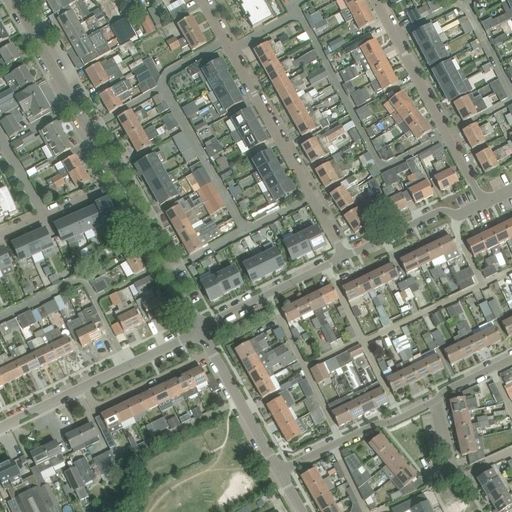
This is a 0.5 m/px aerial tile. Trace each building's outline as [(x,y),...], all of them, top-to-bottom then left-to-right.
[(47,1),(55,14),(80,0),(37,0),(41,5),(47,1)] [(80,0),(55,14),(66,34),(86,22),(94,17),(95,16),(98,22),(104,18),(99,8),(90,14),(84,3),(88,0),(87,0),(80,0)] [(178,0),(168,6),(171,11),(185,4),(183,0),(178,0)] [(236,0),(253,29),(263,23),(264,26),(278,19),(267,0),(236,0)] [(339,0),(336,2),(342,12),(364,1),(363,0),(339,0)] [(436,0),(428,4),(430,10),(431,10),(432,13),(443,7),(438,0),(436,0)] [(507,14),(492,21),(495,27),(511,18),(511,0),(510,0),(508,1),(502,4),(507,14)] [(342,12),(341,13),(346,23),(354,19),(369,11),(364,1),(342,12)] [(170,13),(173,19),(174,21),(189,13),(185,4),(170,13)] [(428,4),(417,10),(420,16),(423,14),(424,17),(429,15),(428,12),(431,10),(430,10),(428,4)] [(161,23),(153,7),(148,10),(156,26),(155,27),(157,30),(162,28),(160,23),(161,23)] [(420,16),(417,10),(416,9),(406,14),(411,24),(424,17),(423,14),(420,16)] [(311,19),(308,20),(311,27),(314,25),(323,20),(318,11),(309,16),(310,18),(311,19)] [(369,11),(354,19),(360,30),(375,22),(369,11)] [(74,43),(75,45),(109,26),(104,18),(98,22),(95,16),(94,17),(86,22),(66,34),(71,43),(74,43)] [(178,25),(185,38),(199,30),(191,17),(178,25)] [(126,19),(112,27),(121,44),(135,36),(126,19)] [(144,22),(149,32),(151,34),(156,31),(150,19),(144,22)] [(491,20),(482,24),(486,32),(495,27),(492,21),(491,20)] [(0,23),(0,44),(9,39),(0,23)] [(295,23),(285,27),(288,34),(298,30),(295,23)] [(109,26),(75,45),(77,48),(74,49),(74,52),(81,65),(80,68),(81,69),(89,64),(94,62),(119,48),(121,47),(109,26)] [(418,43),(419,46),(436,37),(431,26),(413,35),(415,39),(414,39),(417,44),(418,43)] [(199,30),(185,38),(192,51),(206,43),(199,30)] [(375,40),(374,41),(370,33),(343,47),(347,55),(360,48),(366,59),(381,51),(375,40)] [(175,37),(166,42),(169,47),(178,42),(175,37)] [(329,44),(333,52),(346,45),(342,37),(329,44)] [(423,53),(424,56),(442,47),(436,37),(419,46),(420,48),(419,48),(422,53),(423,53)] [(502,43),(499,38),(491,42),(494,48),(502,43)] [(254,51),(259,60),(272,52),(283,46),(280,42),(275,44),(273,40),(267,43),(254,51)] [(131,41),(121,47),(119,48),(122,54),(128,51),(132,56),(138,53),(131,41)] [(178,42),(169,47),(172,52),(181,47),(178,42)] [(2,43),(0,44),(0,55),(1,55),(4,59),(0,61),(0,66),(1,69),(7,66),(8,66),(20,59),(12,45),(5,49),(2,43)] [(259,60),(263,68),(277,61),(274,56),(285,50),(283,46),(272,52),(259,60)] [(442,47),(424,56),(426,59),(425,59),(428,64),(430,66),(447,57),(442,47)] [(268,77),(273,85),(286,78),(284,73),(294,67),(295,69),(303,64),(305,67),(319,59),(314,50),(292,63),(268,77)] [(360,62),(366,72),(371,69),(386,61),(381,51),(366,59),(360,62)] [(132,57),(136,62),(141,59),(138,54),(132,57)] [(203,71),(208,81),(225,71),(226,72),(227,71),(221,60),(216,63),(215,62),(211,65),(211,66),(206,57),(187,68),(192,77),(203,71)] [(143,62),(145,65),(152,78),(157,86),(160,76),(150,58),(143,62)] [(85,71),(90,80),(117,65),(113,59),(107,62),(106,60),(99,64),(85,71)] [(145,65),(143,62),(141,59),(136,62),(129,66),(132,72),(134,72),(145,65)] [(263,68),(268,77),(292,63),(289,59),(279,65),(277,61),(263,68)] [(366,72),(371,83),(377,80),(392,72),(386,61),(371,69),(366,72)] [(436,79),(438,82),(455,73),(450,62),(433,71),(434,74),(433,74),(436,79)] [(117,65),(90,80),(96,89),(109,81),(107,78),(120,71),(117,65)] [(134,72),(140,84),(145,82),(152,78),(145,65),(134,72)] [(351,66),(339,72),(345,83),(359,76),(355,69),(353,70),(351,66)] [(4,79),(7,85),(16,80),(21,89),(33,82),(25,67),(13,74),(4,79)] [(323,68),(307,77),(312,86),(328,76),(323,68)] [(208,81),(214,91),(231,81),(226,72),(225,71),(208,81)] [(377,80),(371,83),(377,93),(382,90),(383,91),(398,83),(392,72),(377,80)] [(442,90),(444,92),(461,83),(455,73),(438,82),(440,85),(439,85),(441,90),(442,90)] [(273,85),(278,94),(301,80),(299,76),(288,82),(286,78),(273,85)] [(152,78),(145,82),(149,90),(157,86),(152,78)] [(99,96),(104,105),(118,97),(128,92),(133,89),(128,80),(113,89),(113,88),(99,96)] [(278,94),(282,102),(303,91),(306,89),(301,80),(278,94)] [(503,89),(498,80),(489,84),(494,94),(503,89)] [(214,91),(219,101),(237,91),(231,81),(214,91)] [(355,92),(351,83),(343,87),(347,95),(355,92)] [(461,83),(444,92),(445,94),(444,95),(446,99),(447,99),(449,102),(466,93),(461,83)] [(0,117),(10,112),(20,106),(23,111),(43,99),(37,88),(36,86),(27,91),(15,98),(1,105),(0,106),(0,117)] [(350,95),(357,107),(366,103),(366,102),(371,99),(365,88),(360,91),(360,90),(350,95)] [(501,90),(496,93),(501,102),(508,98),(503,89),(501,90)] [(0,95),(0,106),(1,105),(15,98),(10,90),(0,95)] [(237,91),(219,101),(213,104),(221,117),(227,113),(226,111),(242,102),(237,91)] [(282,102),(287,111),(301,103),(311,98),(309,93),(305,95),(303,91),(282,102)] [(118,97),(104,105),(109,113),(123,106),(121,103),(131,97),(128,92),(118,97)] [(389,102),(396,112),(410,101),(402,92),(389,102)] [(151,111),(156,108),(165,102),(160,94),(146,102),(151,111)] [(453,104),(458,113),(482,100),(480,96),(474,99),(471,94),(453,104)] [(287,111),(292,119),(312,108),(309,104),(313,102),(311,98),(301,103),(287,111)] [(43,99),(23,111),(30,124),(50,113),(43,99)] [(482,100),(458,113),(463,122),(487,109),(482,100)] [(398,125),(403,121),(417,111),(410,101),(396,112),(391,116),(398,125)] [(165,102),(156,108),(160,115),(170,109),(166,103),(165,103),(165,102)] [(356,111),(361,122),(372,116),(366,106),(356,111)] [(292,119),(297,128),(320,115),(318,110),(314,113),(312,108),(292,119)] [(117,118),(123,127),(136,119),(146,113),(144,109),(133,115),(131,111),(117,118)] [(232,119),(238,130),(255,121),(249,110),(232,119)] [(398,125),(405,134),(410,131),(424,121),(417,111),(403,121),(398,125)] [(10,112),(0,117),(0,121),(9,138),(21,131),(10,112)] [(320,115),(297,128),(302,137),(315,129),(321,126),(318,122),(328,116),(326,112),(320,115)] [(123,127),(127,135),(141,128),(138,123),(149,118),(146,113),(136,119),(123,127)] [(162,119),(165,125),(175,119),(172,113),(162,119)] [(175,119),(165,125),(169,132),(179,126),(175,119)] [(238,130),(243,140),(261,131),(255,121),(238,130)] [(417,141),(418,140),(431,131),(424,121),(410,131),(405,134),(408,138),(413,134),(417,141)] [(204,122),(195,127),(198,132),(207,127),(204,122)] [(40,132),(47,145),(63,136),(56,123),(40,132)] [(462,131),(467,140),(480,133),(491,127),(489,123),(478,128),(476,124),(462,131)] [(301,146),(306,155),(330,142),(345,133),(341,125),(324,135),(325,137),(322,138),(320,135),(301,146)] [(127,135),(132,144),(156,130),(153,126),(143,132),(141,128),(127,135)] [(156,130),(159,136),(164,132),(161,127),(156,130)] [(480,133),(467,140),(472,149),(485,142),(483,137),(493,132),(491,127),(480,133)] [(348,132),(355,143),(361,139),(355,128),(348,132)] [(156,130),(132,144),(137,153),(151,145),(149,142),(159,136),(156,130)] [(261,131),(243,140),(249,150),(266,141),(261,131)] [(11,144),(14,150),(36,138),(32,132),(11,144)] [(172,138),(181,154),(192,148),(183,132),(172,138)] [(63,136),(47,145),(54,158),(71,149),(63,136)] [(371,142),(377,152),(386,147),(380,137),(371,142)] [(330,142),(306,155),(311,164),(324,156),(330,153),(328,149),(332,146),(330,142)] [(434,156),(438,163),(450,187),(459,183),(452,169),(447,171),(442,160),(444,160),(440,153),(444,151),(440,143),(430,149),(433,154),(434,156)] [(480,165),(504,152),(510,149),(508,145),(491,153),(489,149),(475,156),(480,165)] [(386,147),(377,152),(381,160),(387,162),(395,157),(388,146),(386,147)] [(349,147),(341,151),(344,155),(351,151),(349,147)] [(192,148),(181,154),(187,164),(198,158),(192,148)] [(421,161),(433,154),(430,149),(418,155),(421,161)] [(142,177),(144,176),(143,175),(160,166),(167,162),(161,151),(146,160),(145,159),(141,162),(141,163),(136,166),(142,177)] [(253,161),(259,171),(276,162),(270,151),(253,161)] [(504,152),(480,165),(485,174),(498,167),(496,162),(507,157),(504,152)] [(20,161),(23,166),(31,161),(28,156),(20,161)] [(63,179),(70,175),(82,168),(75,156),(63,163),(65,168),(58,171),(60,174),(63,179)] [(228,168),(222,158),(214,162),(220,173),(228,168)] [(27,172),(30,177),(50,165),(47,160),(27,172)] [(315,170),(320,179),(333,172),(350,164),(350,162),(344,166),(342,162),(337,165),(334,160),(328,163),(323,166),(315,170)] [(410,169),(413,175),(418,186),(424,200),(433,195),(427,181),(426,182),(424,176),(419,172),(414,161),(407,164),(410,169)] [(259,171),(264,181),(281,172),(276,162),(259,171)] [(333,172),(320,179),(325,188),(344,178),(342,173),(355,166),(353,162),(350,164),(333,172)] [(406,163),(400,166),(403,172),(410,169),(407,164),(406,163)] [(450,187),(438,163),(433,165),(439,176),(434,178),(441,192),(450,187)] [(375,164),(367,169),(373,179),(381,174),(375,164)] [(147,182),(149,185),(166,176),(160,166),(143,175),(144,176),(145,177),(144,178),(146,182),(147,182)] [(192,174),(201,189),(212,183),(203,167),(200,169),(194,172),(192,174)] [(82,168),(70,175),(76,188),(89,181),(82,168)] [(220,173),(218,174),(222,181),(232,176),(228,168),(220,173)] [(381,175),(387,188),(399,212),(408,208),(401,194),(397,196),(391,186),(400,181),(393,169),(381,175)] [(264,181),(270,191),(287,182),(286,181),(281,172),(264,181)] [(51,179),(54,184),(63,179),(60,174),(51,179)] [(345,181),(352,192),(358,188),(363,185),(360,181),(356,184),(354,182),(357,180),(354,175),(345,181)] [(418,186),(413,175),(408,177),(411,183),(406,185),(408,190),(415,204),(424,200),(418,186)] [(153,193),(155,195),(171,185),(166,176),(149,185),(151,188),(150,189),(152,193),(153,193)] [(54,184),(40,192),(39,193),(42,199),(57,189),(65,184),(63,179),(54,184)] [(368,183),(373,194),(380,190),(375,179),(368,183)] [(287,182),(270,191),(276,202),(284,197),(285,198),(289,195),(289,194),(294,191),(288,180),(286,181),(287,182)] [(208,201),(219,195),(212,183),(201,189),(208,201)] [(171,185),(155,195),(156,197),(155,198),(158,202),(160,205),(177,196),(171,185)] [(330,195),(335,203),(348,195),(343,186),(330,195)] [(348,195),(335,203),(341,212),(354,204),(351,199),(361,193),(358,188),(352,192),(348,195)] [(399,212),(387,188),(382,190),(388,200),(383,203),(390,216),(399,212)] [(0,211),(4,220),(18,213),(7,189),(0,191),(0,211)] [(216,213),(221,210),(225,207),(219,195),(208,201),(203,204),(206,209),(212,206),(216,213)] [(96,204),(97,206),(105,224),(117,219),(108,199),(96,204)] [(166,213),(171,222),(194,209),(192,204),(187,207),(184,203),(166,213)] [(252,215),(255,222),(280,209),(277,203),(271,207),(270,206),(252,215)] [(89,210),(87,211),(95,228),(105,224),(97,206),(92,208),(92,207),(88,209),(89,210)] [(344,217),(349,225),(372,210),(370,206),(360,213),(357,208),(344,217)] [(194,209),(171,222),(178,234),(200,222),(196,215),(201,213),(198,207),(194,209)] [(225,207),(221,210),(224,216),(229,213),(225,207)] [(372,210),(349,225),(355,234),(368,226),(365,221),(381,211),(378,207),(372,210)] [(81,213),(76,215),(84,233),(95,228),(87,211),(85,211),(81,212),(81,213)] [(68,219),(66,220),(74,238),(84,233),(76,215),(72,217),(71,217),(67,218),(68,219)] [(74,238),(66,220),(64,221),(64,220),(60,222),(55,225),(63,242),(74,238)] [(125,221),(119,224),(125,234),(131,231),(125,221)] [(200,222),(178,234),(185,247),(217,228),(213,221),(206,225),(205,224),(202,225),(200,222)] [(499,245),(511,239),(504,224),(491,230),(499,245)] [(217,228),(185,247),(190,255),(203,248),(208,244),(207,243),(221,235),(217,228)] [(316,228),(305,233),(313,250),(313,251),(314,252),(326,247),(316,228)] [(39,232),(34,234),(42,252),(53,247),(45,229),(42,230),(38,231),(39,232)] [(486,251),(499,245),(491,230),(479,236),(486,251)] [(305,233),(295,238),(303,255),(306,254),(307,255),(311,252),(313,251),(313,250),(305,233)] [(28,237),(23,239),(31,257),(42,252),(34,234),(32,235),(32,234),(28,236),(28,237)] [(450,236),(437,242),(444,256),(447,262),(460,256),(450,236)] [(474,257),(486,251),(479,236),(466,242),(474,257)] [(303,255),(295,238),(284,243),(292,261),(295,259),(296,260),(300,258),(300,257),(303,255)] [(31,257),(23,239),(22,240),(21,239),(17,241),(18,241),(13,244),(20,261),(31,257)] [(119,247),(127,261),(137,255),(129,241),(119,247)] [(437,242),(425,248),(431,262),(436,259),(444,256),(437,242)] [(0,270),(0,271),(11,266),(3,248),(0,249),(0,270)] [(419,268),(431,262),(425,248),(412,254),(419,268)] [(275,250),(264,255),(273,273),(275,271),(276,272),(281,270),(280,269),(284,267),(275,250)] [(406,274),(419,268),(412,254),(400,261),(406,274)] [(137,255),(127,261),(135,275),(145,270),(137,255)] [(264,255),(254,260),(263,277),(265,276),(266,277),(270,275),(270,274),(273,273),(264,255)] [(494,255),(490,258),(493,266),(498,263),(494,255)] [(493,266),(490,258),(484,260),(488,268),(483,271),(487,277),(497,273),(493,266)] [(263,277),(254,260),(244,265),(252,283),(256,281),(256,282),(261,279),(261,278),(263,277)] [(392,264),(380,270),(386,284),(399,277),(392,264)] [(189,268),(192,275),(197,272),(193,265),(189,268)] [(435,269),(439,278),(444,275),(440,266),(435,269)] [(454,275),(458,284),(462,291),(475,285),(471,277),(474,276),(470,268),(456,274),(453,267),(450,269),(453,275),(454,275)] [(234,268),(223,273),(232,290),(235,289),(235,290),(240,287),(239,287),(242,285),(234,268)] [(434,280),(439,278),(435,269),(430,271),(434,280)] [(380,270),(367,276),(374,290),(386,284),(380,270)] [(223,273),(213,278),(221,295),(222,295),(224,294),(224,295),(229,293),(228,292),(232,290),(223,273)] [(151,276),(142,281),(159,316),(168,311),(161,298),(157,300),(151,289),(156,287),(151,276)] [(355,282),(361,296),(374,290),(367,276),(355,282)] [(511,292),(511,281),(509,276),(499,281),(502,287),(508,284),(511,292)] [(413,277),(405,281),(408,287),(409,287),(415,284),(416,283),(413,277)] [(221,295),(213,278),(202,283),(211,303),(223,297),(222,295),(221,295)] [(159,316),(142,281),(134,284),(139,295),(142,293),(148,304),(143,306),(150,320),(159,316)] [(405,281),(398,285),(401,291),(408,287),(405,281)] [(349,302),(361,296),(355,282),(342,289),(349,302)] [(415,284),(409,287),(412,294),(419,290),(415,284)] [(332,286),(319,292),(326,305),(338,299),(332,286)] [(116,293),(121,303),(133,328),(142,324),(138,314),(133,304),(128,306),(126,301),(121,291),(116,293)] [(316,318),(321,328),(329,345),(337,341),(328,323),(326,324),(324,321),(326,320),(321,308),(326,305),(319,292),(307,298),(313,311),(316,318)] [(382,294),(377,297),(382,306),(386,303),(382,294)] [(55,301),(43,307),(48,316),(53,314),(59,310),(66,307),(60,295),(54,298),(55,301)] [(377,297),(372,299),(377,308),(382,306),(377,297)] [(301,318),(313,311),(307,298),(294,304),(301,318)] [(487,303),(495,320),(499,318),(503,316),(495,300),(487,303)] [(481,333),(488,347),(501,341),(491,322),(495,320),(487,303),(486,301),(479,305),(488,324),(479,328),(481,333)] [(133,328),(121,303),(117,306),(119,310),(115,313),(124,333),(133,328)] [(458,303),(452,306),(457,316),(463,313),(458,303)] [(288,324),(301,318),(294,304),(281,310),(288,324)] [(337,308),(341,318),(347,315),(342,306),(337,308)] [(356,319),(362,316),(357,306),(352,309),(356,319)] [(377,308),(376,308),(381,318),(386,316),(382,306),(377,308)] [(451,319),(457,316),(452,306),(446,309),(451,319)] [(48,317),(48,316),(43,307),(37,310),(42,320),(45,319),(48,317)] [(31,310),(24,314),(30,326),(37,323),(31,310)] [(77,314),(79,318),(85,329),(91,343),(100,339),(94,325),(89,327),(82,312),(77,314)] [(432,316),(437,326),(444,323),(439,312),(432,316)] [(30,326),(24,314),(17,317),(23,329),(30,326)] [(85,329),(79,318),(75,320),(77,326),(69,329),(72,335),(76,333),(82,347),(91,343),(85,329)] [(316,330),(321,328),(316,318),(312,321),(316,330)] [(511,335),(511,318),(501,323),(508,337),(511,335)] [(466,321),(461,323),(476,353),(488,347),(481,333),(474,337),(466,321)] [(0,325),(0,330),(6,342),(14,338),(6,322),(0,325)] [(453,338),(457,346),(463,359),(476,353),(461,323),(456,325),(460,331),(457,333),(459,336),(453,338)] [(43,330),(45,335),(50,346),(57,359),(66,355),(54,331),(54,330),(52,326),(43,330)] [(345,329),(350,339),(356,336),(351,326),(345,329)] [(406,326),(401,329),(405,336),(410,334),(406,326)] [(58,328),(54,330),(54,331),(66,355),(75,351),(68,337),(64,339),(58,328)] [(273,332),(278,341),(284,338),(279,328),(273,332)] [(296,329),(291,331),(296,340),(301,338),(296,329)] [(432,334),(435,341),(438,347),(445,344),(438,330),(432,334)] [(429,345),(434,342),(433,342),(429,332),(422,336),(426,345),(427,346),(427,345),(429,345)] [(235,350),(242,362),(263,351),(258,343),(266,338),(264,334),(235,350)] [(45,335),(36,339),(48,364),(57,359),(50,346),(45,335)] [(405,336),(398,339),(404,351),(408,349),(411,348),(405,336)] [(28,343),(33,354),(39,368),(48,364),(36,339),(28,343)] [(438,347),(435,341),(434,342),(429,345),(427,345),(430,351),(438,347)] [(348,351),(348,352),(352,359),(364,352),(360,344),(348,351)] [(242,362),(249,374),(269,363),(278,357),(288,352),(284,345),(265,355),(263,351),(242,362)] [(23,346),(19,348),(31,372),(39,368),(33,354),(28,356),(23,346)] [(463,359),(457,346),(444,352),(450,365),(463,359)] [(10,352),(12,357),(22,377),(31,372),(19,348),(14,350),(10,352)] [(408,349),(404,351),(408,360),(413,358),(408,349)] [(3,350),(0,351),(0,354),(1,356),(13,381),(22,377),(12,357),(8,359),(6,354),(5,354),(3,350)] [(249,374),(256,386),(269,379),(265,372),(281,363),(284,368),(297,361),(294,356),(293,357),(289,351),(288,352),(278,357),(269,363),(249,374)] [(399,354),(403,363),(408,360),(404,351),(399,354)] [(348,352),(336,358),(340,367),(341,367),(345,365),(353,361),(352,359),(348,352)] [(0,376),(4,385),(13,381),(1,356),(0,354),(0,376)] [(437,355),(424,361),(430,375),(443,369),(437,355)] [(340,367),(336,358),(325,363),(330,372),(340,367)] [(406,387),(399,374),(393,376),(389,368),(387,369),(384,361),(378,363),(386,380),(393,393),(406,387)] [(424,361),(411,367),(418,381),(430,375),(424,361)] [(330,378),(324,364),(323,363),(310,370),(317,384),(330,378)] [(201,367),(188,373),(195,388),(208,382),(213,393),(220,390),(212,374),(206,377),(201,367)] [(411,367),(399,374),(406,387),(418,381),(411,367)] [(511,368),(502,373),(505,378),(511,374),(511,368)] [(283,371),(274,376),(275,378),(277,379),(282,377),(282,374),(284,373),(283,371)] [(188,373),(176,379),(183,394),(186,400),(198,393),(195,388),(188,373)] [(291,386),(302,380),(299,374),(288,380),(289,382),(280,387),(283,392),(292,387),(291,386)] [(511,374),(505,378),(503,379),(505,384),(511,380),(511,374)] [(176,379),(163,385),(171,400),(183,394),(176,379)] [(269,379),(256,386),(263,399),(276,391),(269,379)] [(492,379),(479,385),(483,392),(490,389),(492,393),(497,390),(492,379)] [(378,382),(366,388),(376,409),(389,403),(382,388),(381,388),(378,382)] [(163,385),(151,391),(158,406),(171,400),(163,385)] [(306,390),(310,398),(314,395),(311,388),(306,390)] [(366,388),(353,395),(357,400),(364,415),(376,409),(366,388)] [(450,401),(453,415),(467,412),(478,410),(474,395),(471,388),(462,393),(464,398),(450,401)] [(492,393),(491,393),(497,405),(503,402),(497,390),(492,393)] [(151,391),(139,397),(146,412),(158,406),(151,391)] [(273,402),(266,406),(273,418),(288,410),(291,408),(295,406),(287,391),(283,393),(282,393),(271,399),(273,402)] [(353,393),(341,399),(351,421),(364,415),(357,400),(353,395),(353,393)] [(304,401),(310,414),(320,408),(314,395),(310,398),(304,401)] [(139,397),(126,403),(133,418),(146,412),(139,397)] [(351,421),(341,399),(328,405),(331,412),(339,428),(351,421)] [(126,403),(114,409),(121,424),(133,418),(126,403)] [(192,410),(194,416),(195,418),(202,415),(199,407),(192,410)] [(320,408),(310,414),(315,426),(326,420),(320,408)] [(121,424),(114,409),(101,415),(108,430),(103,432),(111,448),(116,446),(111,434),(123,428),(121,424)] [(288,410),(273,418),(280,430),(295,422),(288,410)] [(478,424),(488,422),(488,421),(506,417),(505,411),(493,413),(494,416),(487,417),(477,419),(478,424)] [(453,415),(456,429),(470,425),(467,412),(453,415)] [(167,420),(171,429),(180,425),(177,416),(167,420)] [(164,417),(151,423),(156,434),(169,428),(164,417)] [(295,422),(280,430),(287,443),(302,434),(308,431),(301,419),(295,422)] [(156,434),(151,423),(146,426),(152,439),(156,434)] [(92,424),(79,430),(87,447),(100,441),(92,424)] [(456,429),(459,442),(473,439),(478,438),(476,429),(479,429),(478,424),(470,425),(456,429)] [(87,447),(79,430),(66,437),(72,449),(74,453),(87,447)] [(369,444),(378,455),(389,446),(380,435),(369,444)] [(128,439),(135,453),(148,447),(145,442),(137,446),(133,437),(128,439)] [(473,439),(459,442),(462,456),(468,455),(470,466),(485,459),(483,451),(476,453),(473,439)] [(56,441),(43,447),(49,460),(52,467),(65,461),(61,454),(62,454),(56,441)] [(378,455),(387,466),(398,457),(389,446),(378,455)] [(49,460),(43,447),(30,453),(36,466),(37,466),(40,473),(52,467),(49,460)] [(113,471),(105,455),(104,454),(93,459),(101,476),(113,471)] [(344,459),(352,476),(358,471),(363,466),(355,454),(344,459)] [(387,466),(395,477),(407,467),(398,457),(387,466)] [(76,468),(75,468),(84,487),(85,487),(84,485),(95,479),(85,458),(73,463),(76,468)] [(51,511),(48,505),(39,487),(27,493),(13,462),(0,468),(0,479),(2,484),(1,485),(8,499),(14,496),(19,508),(21,511),(51,511)] [(337,472),(337,473),(341,470),(338,462),(333,465),(335,468),(333,469),(335,473),(337,472)] [(407,467),(395,477),(391,481),(395,486),(399,482),(404,487),(399,491),(399,492),(390,496),(393,500),(402,496),(402,497),(417,491),(410,483),(416,478),(407,467)] [(475,476),(482,488),(498,478),(491,467),(475,476)] [(84,487),(75,468),(64,473),(74,492),(76,491),(80,501),(89,497),(84,487)] [(301,477),(307,489),(322,481),(315,468),(301,477)] [(341,470),(337,473),(340,479),(345,477),(341,470)] [(358,489),(359,488),(366,483),(372,478),(366,472),(362,476),(358,471),(352,476),(358,489)] [(36,479),(39,487),(48,505),(55,502),(42,476),(36,479)] [(482,495),(485,498),(503,487),(498,478),(482,488),(485,493),(482,495)] [(307,489),(314,501),(329,493),(328,492),(334,488),(331,482),(325,485),(322,481),(307,489)] [(364,498),(365,501),(374,493),(366,483),(359,488),(364,498)] [(345,490),(349,497),(354,494),(350,487),(345,490)] [(490,500),(493,505),(508,495),(503,487),(485,498),(487,502),(490,500)] [(314,501),(320,511),(322,511),(336,505),(329,493),(314,501)] [(354,494),(349,497),(352,505),(350,511),(362,511),(358,502),(354,494)] [(406,511),(411,510),(411,511),(429,511),(432,511),(431,509),(433,508),(429,501),(427,502),(424,495),(392,510),(392,511),(406,511)] [(511,500),(508,495),(493,505),(496,510),(493,511),(492,511),(507,511),(511,509),(511,500)]
